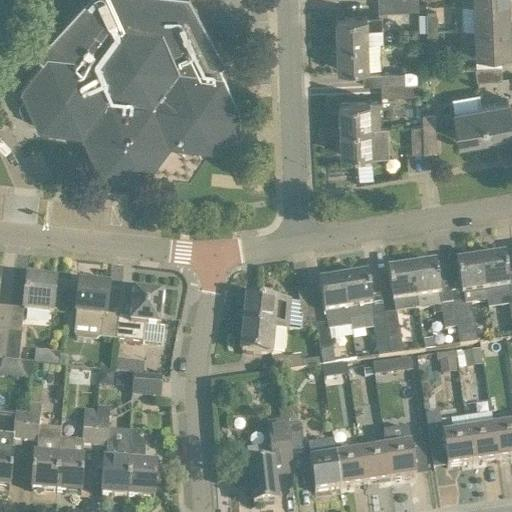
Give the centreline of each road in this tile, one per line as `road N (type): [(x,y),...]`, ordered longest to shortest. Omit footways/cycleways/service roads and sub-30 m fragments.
road 1 (residential): [(206,511),(197,388),(210,257)]
road 2 (residential): [(298,242),(287,0)]
road 3 (residential): [(511,207),(298,242)]
road 4 (residential): [(210,257),(0,234)]
